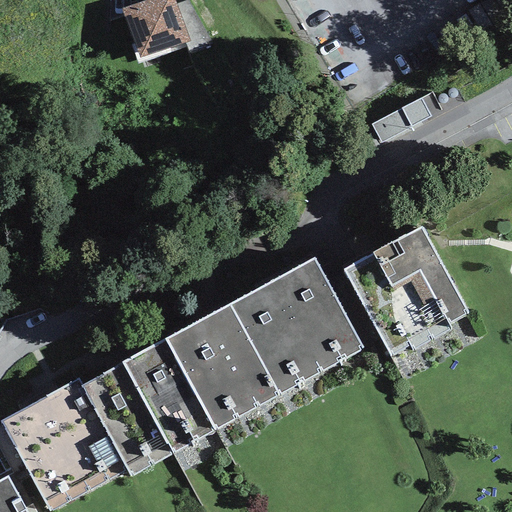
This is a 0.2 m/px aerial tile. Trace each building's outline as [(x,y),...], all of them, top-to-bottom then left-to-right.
[(174,0),(146,0),(121,9),(139,59),(189,42),(174,0)] [(421,100),(371,126),(381,144),(431,118),(421,100)] [(465,314),(468,313),(422,227),(373,253),(374,255),(344,271),(390,356),(409,346),(412,352),(453,330),(450,325),(466,316),(465,314)] [(76,379),(2,421),(49,511),(126,469),(130,476),(363,346),(313,258),(81,388),(76,379)] [(27,511),(7,476),(0,479),(0,511),(27,511)]
